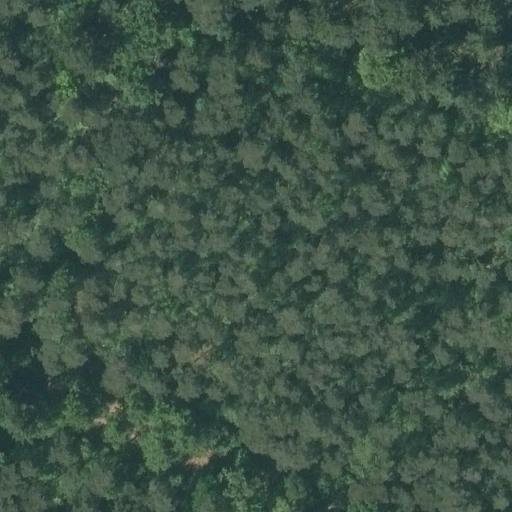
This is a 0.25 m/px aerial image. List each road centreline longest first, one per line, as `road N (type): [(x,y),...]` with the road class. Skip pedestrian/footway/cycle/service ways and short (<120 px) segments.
road 1 (track): [(481,511),(418,501),(21,334)]
road 2 (track): [(0,382),(169,0)]
road 3 (track): [(212,0),(511,108)]
road 4 (track): [(0,397),(268,511)]
